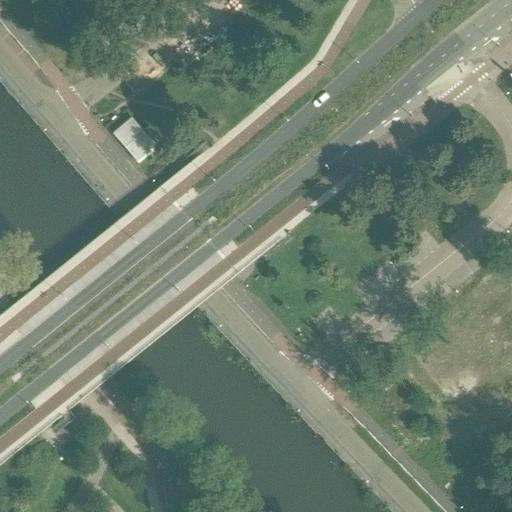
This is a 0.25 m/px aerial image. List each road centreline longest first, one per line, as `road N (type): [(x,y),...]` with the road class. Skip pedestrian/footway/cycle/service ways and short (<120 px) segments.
road 1 (secondary): [(0,417),(449,56)]
road 2 (secondary): [(421,14),(0,362)]
road 3 (unclassified): [(292,383),(55,114)]
road 4 (unclassified): [(292,383),(487,226),(511,196)]
road 5 (unclassified): [(55,114),(200,0)]
road 6 (unclassified): [(416,511),(292,383)]
